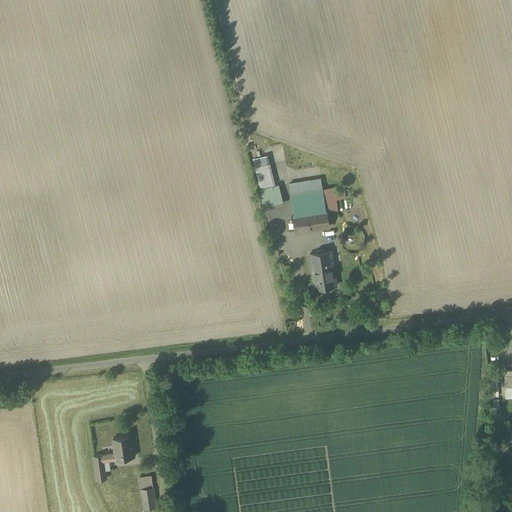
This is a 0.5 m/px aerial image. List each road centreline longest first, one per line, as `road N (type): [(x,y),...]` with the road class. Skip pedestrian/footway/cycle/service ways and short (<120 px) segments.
road 1 (unclassified): [(511,315),(143,359)]
road 2 (unclassified): [(143,359),(162,511)]
road 3 (unclassified): [(143,359),(0,378)]
